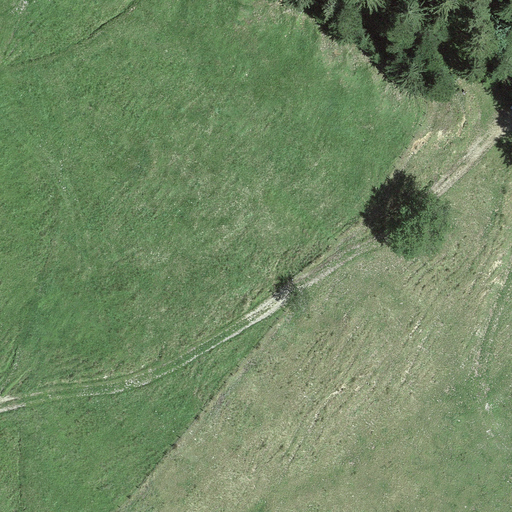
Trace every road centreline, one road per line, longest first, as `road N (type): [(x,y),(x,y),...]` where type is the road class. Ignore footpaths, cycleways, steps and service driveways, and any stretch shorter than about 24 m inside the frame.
road 1 (track): [(0,406),(123,384),(195,353),(374,240),(511,123)]
road 2 (track): [(511,276),(482,371),(489,416),(511,452)]
road 3 (track): [(419,0),(501,127)]
